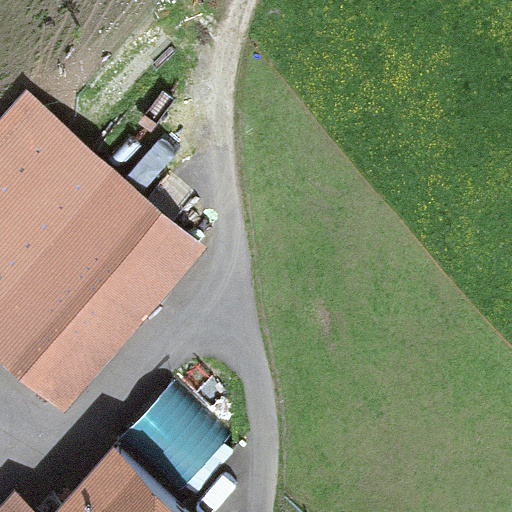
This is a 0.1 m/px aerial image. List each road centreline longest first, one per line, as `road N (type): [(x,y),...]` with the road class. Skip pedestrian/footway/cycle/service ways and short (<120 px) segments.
road 1 (track): [(234,289),(215,175),(225,52),(245,0)]
road 2 (track): [(263,511),(263,399),(234,289)]
